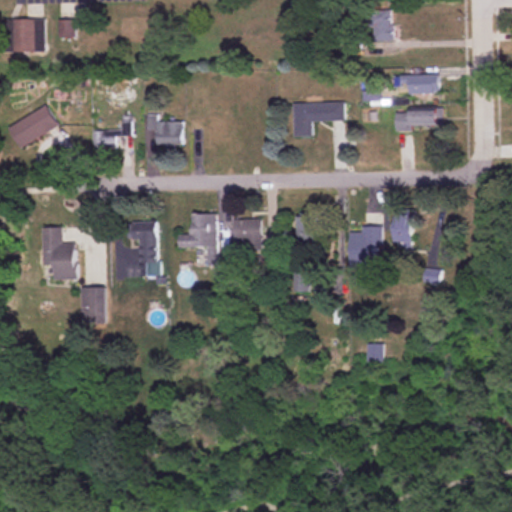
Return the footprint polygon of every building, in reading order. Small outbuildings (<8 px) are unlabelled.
[(369,8),(369,40),(392,40),(392,8),(369,8)] [(3,19),(3,51),(35,51),(35,19),(3,19)] [(438,92),(438,76),(409,76),(409,92),(438,92)] [(293,103),(294,137),(313,136),(313,121),(344,120),(344,102),(293,103)] [(8,125),(18,146),(58,127),(48,106),(8,125)] [(442,108),(409,108),(409,126),(442,126),(442,108)] [(181,147),(181,121),(158,121),(158,114),(146,114),(146,134),(156,134),(156,147),(181,147)] [(91,130),(92,150),(116,149),(115,136),(131,136),(130,116),(120,116),(120,130),(91,130)] [(210,145),(224,145),(224,118),(210,118),(210,145)] [(216,214),(190,214),(191,235),(178,235),(178,248),(209,248),(209,277),(232,276),(231,255),(216,256),(216,214)] [(413,214),(394,214),(394,245),(413,245),(413,214)] [(317,217),(297,217),(297,250),(317,250),(317,217)] [(245,241),(245,251),(262,251),(262,220),(234,220),(234,241),(245,241)] [(131,221),(131,241),(139,241),(139,276),(157,276),(157,221),(131,221)] [(351,232),(351,267),(378,267),(378,247),(382,247),(382,226),(361,226),(361,232),(351,232)] [(42,227),(44,265),(54,265),(54,280),(76,279),(74,243),(62,244),(61,227),(42,227)] [(442,283),(442,270),(426,269),(425,282),(442,283)] [(106,287),(82,287),(82,324),(106,324),(106,287)] [(368,343),(368,363),(383,363),(383,343),(368,343)]
